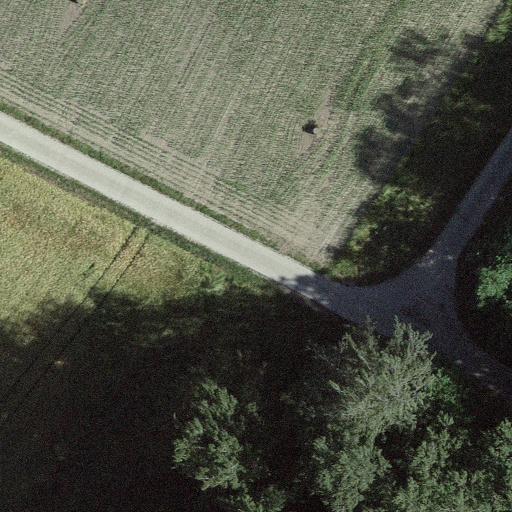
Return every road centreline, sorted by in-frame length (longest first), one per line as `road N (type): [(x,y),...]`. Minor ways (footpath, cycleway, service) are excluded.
road 1 (unclassified): [(511,379),(0,132)]
road 2 (track): [(511,139),(391,316)]
